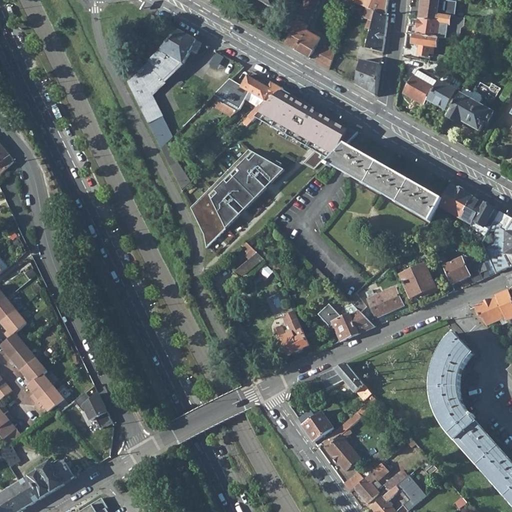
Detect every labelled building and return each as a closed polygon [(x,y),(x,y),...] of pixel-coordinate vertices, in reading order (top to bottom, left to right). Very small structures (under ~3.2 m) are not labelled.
[(276,11),(281,0),(263,0),(266,1),(264,5),(276,11)] [(304,0),(305,1),(294,32),(295,34),(287,47),(309,60),(321,40),(308,33),(319,0),(304,0)] [(355,0),(354,5),(367,9),(370,10),(371,10),(372,10),(373,11),(374,12),(374,13),(386,15),(387,0),(355,0)] [(422,0),(420,19),(437,21),(438,14),(452,16),(455,17),(457,2),(444,0),(422,0)] [(365,29),(371,31),(374,16),(374,15),(375,15),(375,14),(374,14),(374,13),(374,12),(373,11),(372,10),(371,10),(370,10),(367,9),(364,19),(368,21),(365,29)] [(371,31),(367,49),(371,50),(383,53),(388,16),(386,15),(374,13),(374,14),(375,14),(375,15),(374,15),(374,16),(371,31)] [(437,21),(420,19),(418,35),(439,38),(461,41),(462,30),(465,28),(467,18),(452,16),(438,14),(437,21)] [(149,61),(128,82),(149,123),(164,116),(151,91),(154,89),(156,90),(176,70),(178,72),(185,65),(184,64),(191,51),(196,54),(203,43),(178,29),(171,40),(160,51),(155,56),(149,61)] [(439,38),(418,35),(414,34),(413,45),(419,46),(417,56),(434,58),(435,48),(438,48),(439,38)] [(336,54),(324,49),(316,64),(330,72),(336,54)] [(371,50),(367,49),(365,49),(355,87),(376,98),(381,66),(367,63),(371,50)] [(439,55),(438,63),(447,64),(449,57),(439,55)] [(441,75),(447,64),(438,63),(429,61),(428,72),(441,75)] [(418,70),(404,95),(424,106),(438,81),(418,70)] [(446,74),(441,81),(458,91),(462,83),(446,74)] [(212,107),(230,117),(240,109),(245,99),(249,92),(256,80),(248,75),(242,86),(230,79),(214,95),(220,99),(212,107)] [(268,87),(256,80),(249,92),(245,99),(257,107),(243,122),(246,126),(256,117),(283,90),(284,89),(271,81),(268,87)] [(441,81),(430,101),(441,107),(447,110),(458,91),(441,81)] [(465,88),(449,117),(465,125),(466,122),(481,131),(485,124),(488,125),(495,112),(481,104),(473,100),(476,94),(465,88)] [(283,90),(256,117),(331,160),(346,144),(358,132),(283,90)] [(476,94),(473,100),(481,104),(484,99),(483,96),(477,93),(476,94)] [(0,170),(4,167),(6,169),(15,160),(0,143),(0,170)] [(442,199),(346,144),(335,156),(331,160),(327,164),(331,167),(332,165),(366,185),(363,191),(375,198),(379,192),(430,221),(439,205),(442,199)] [(249,148),(191,207),(205,234),(207,247),(241,214),(230,203),(235,199),(245,209),(267,187),(256,177),(261,172),(272,182),(285,169),(249,148)] [(183,187),(191,183),(180,162),(172,166),(183,187)] [(442,199),(439,205),(461,218),(473,196),(451,183),(442,199)] [(461,218),(485,232),(493,220),(498,210),(473,196),(461,218)] [(511,217),(498,210),(493,220),(500,224),(499,226),(503,233),(501,234),(505,256),(498,259),(485,232),(481,239),(496,273),(511,266),(511,217)] [(420,233),(427,249),(434,245),(426,228),(420,233)] [(234,271),(241,277),(263,258),(257,252),(234,271)] [(443,265),(452,284),(471,276),(474,283),(484,278),(479,267),(475,256),(467,260),(469,263),(466,265),(462,257),(443,265)] [(402,275),(412,297),(422,292),(424,296),(438,290),(426,264),(402,275)] [(479,267),(484,278),(490,276),(485,264),(479,267)] [(323,281),(325,283),(329,279),(318,269),(313,274),(321,283),(323,281)] [(366,291),(377,317),(403,305),(395,287),(378,294),(377,292),(374,293),(371,288),(366,291)] [(507,317),(509,322),(511,321),(511,320),(511,295),(510,292),(497,297),(507,317)] [(354,304),(361,311),(366,306),(354,293),(348,298),(354,304)] [(497,297),(476,307),(480,316),(485,317),(489,325),(500,320),(507,317),(497,297)] [(0,320),(2,324),(18,311),(8,299),(0,305),(0,320)] [(333,323),(341,341),(376,326),(361,311),(354,304),(349,307),(352,312),(339,318),(341,316),(332,305),(328,308),(327,305),(319,313),(327,322),(329,321),(332,324),(333,323)] [(487,326),(489,325),(485,317),(480,316),(476,307),(471,309),(487,326)] [(288,355),(310,345),(294,310),(287,314),(284,320),(290,333),(286,335),(282,325),(275,327),(288,355)] [(5,333),(10,339),(17,332),(28,323),(18,311),(2,324),(8,330),(5,333)] [(4,356),(9,361),(28,345),(17,332),(10,339),(2,346),(8,353),(4,356)] [(447,430),(511,503),(511,462),(474,418),(475,417),(472,413),(470,414),(465,407),(464,405),(462,402),(461,397),(460,392),(459,387),(459,383),(460,380),(460,377),(461,374),(462,371),(463,368),(465,365),(466,363),(468,361),(474,354),(455,333),(447,341),(446,344),(442,349),(440,354),(437,361),(435,368),(434,373),(433,379),(432,385),(433,393),(433,398),(434,401),(436,409),(438,414),(440,419),(447,430)] [(17,364),(23,371),(38,358),(28,345),(9,361),(14,367),(17,364)] [(25,381),(30,387),(45,374),(49,371),(38,358),(23,371),(29,378),(25,381)] [(369,397),(371,400),(375,397),(347,363),(319,376),(326,389),(344,381),(355,394),(356,393),(364,401),(369,397)] [(32,396),(36,402),(55,386),(45,374),(30,387),(35,393),(32,396)] [(0,391),(8,384),(3,379),(0,381),(0,391)] [(13,390),(8,384),(0,391),(0,400),(13,390)] [(66,399),(55,386),(36,402),(42,408),(45,405),(50,411),(58,405),(66,399)] [(85,393),(74,402),(83,413),(86,411),(91,421),(95,419),(100,430),(112,424),(98,394),(91,400),(85,393)] [(322,443),(345,471),(360,457),(344,438),(352,432),(349,429),(362,417),(361,415),(378,401),(375,397),(371,400),(366,404),(362,408),(352,417),(322,443)] [(291,406),(302,425),(315,416),(311,411),(310,410),(305,414),(297,402),(291,406)] [(0,428),(11,420),(6,413),(9,411),(4,404),(0,407),(0,428)] [(302,425),(315,442),(334,428),(322,412),(315,416),(302,425)] [(22,434),(11,420),(0,428),(0,431),(10,444),(22,434)] [(10,444),(0,451),(10,466),(20,460),(10,444)] [(422,466),(429,475),(438,468),(430,459),(422,466)] [(52,463),(21,482),(35,503),(65,485),(64,484),(75,477),(66,463),(55,469),(52,463)] [(367,504),(380,493),(379,492),(377,489),(382,485),(376,478),(380,475),(382,477),(388,472),(382,465),(364,480),(355,489),(367,504)] [(404,471),(385,487),(390,492),(409,477),(404,471)] [(355,489),(364,480),(358,472),(345,483),(350,492),(355,489)] [(371,509),(374,511),(397,511),(394,508),(397,505),(397,502),(393,498),(399,493),(400,491),(414,480),(414,479),(416,478),(413,474),(409,477),(390,492),(384,498),(371,509)] [(20,511),(35,503),(21,482),(0,494),(0,511),(20,511)] [(380,493),(384,498),(390,492),(385,487),(379,492),(380,493)] [(404,505),(408,511),(426,495),(421,489),(404,505)] [(108,511),(107,509),(109,508),(102,497),(88,506),(89,508),(82,511),(108,511)] [(454,504),(459,510),(468,502),(463,497),(454,504)]
